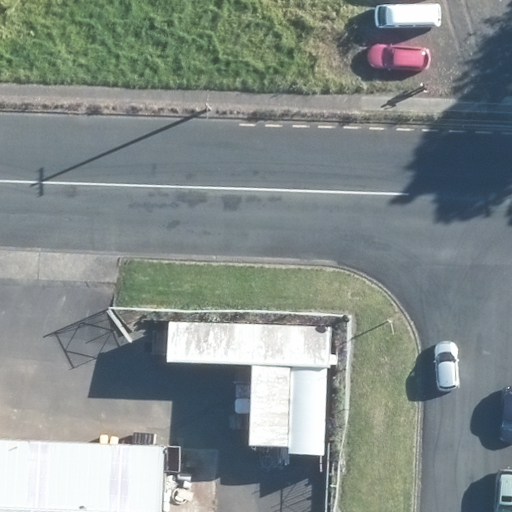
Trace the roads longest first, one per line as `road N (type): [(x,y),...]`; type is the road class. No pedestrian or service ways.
road 1 (residential): [(0,178),(479,202)]
road 2 (residential): [(466,511),(479,202)]
